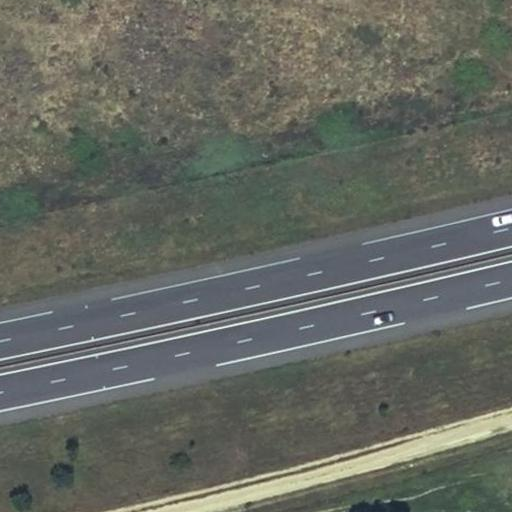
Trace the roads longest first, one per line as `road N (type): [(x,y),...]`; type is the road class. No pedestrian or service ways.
road 1 (trunk): [(0,388),(511,276)]
road 2 (trunk): [(511,225),(0,337)]
